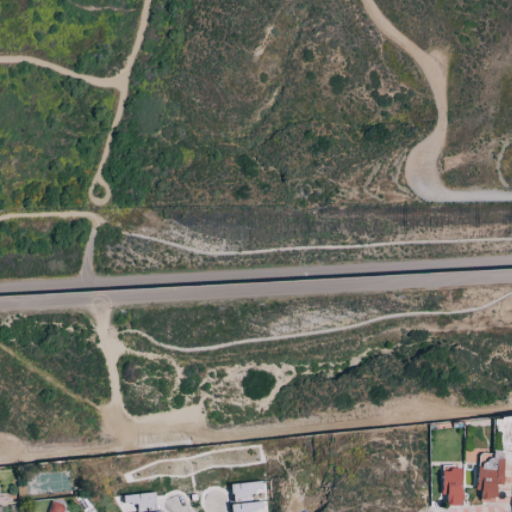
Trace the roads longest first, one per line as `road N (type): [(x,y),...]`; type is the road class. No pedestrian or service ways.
road 1 (track): [(511,195),(442,196),(425,186),(421,167),(442,122),(432,68),(364,0)]
road 2 (track): [(146,0),(124,75),(114,81),(0,58)]
road 3 (track): [(0,220),(95,220),(85,282)]
